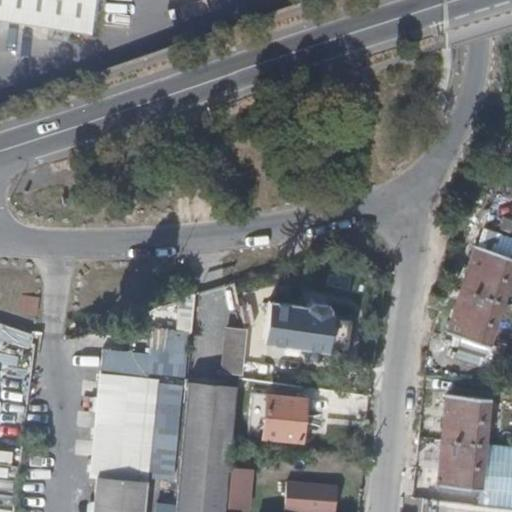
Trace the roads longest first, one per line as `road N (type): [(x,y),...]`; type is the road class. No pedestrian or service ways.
road 1 (secondary): [(473,0),(0,154)]
road 2 (unclassified): [(0,237),(63,244),(274,232),(423,198)]
road 3 (residential): [(423,198),(387,511)]
road 4 (residential): [(474,0),(471,80),(423,198)]
road 5 (unknown): [(185,0),(0,69)]
